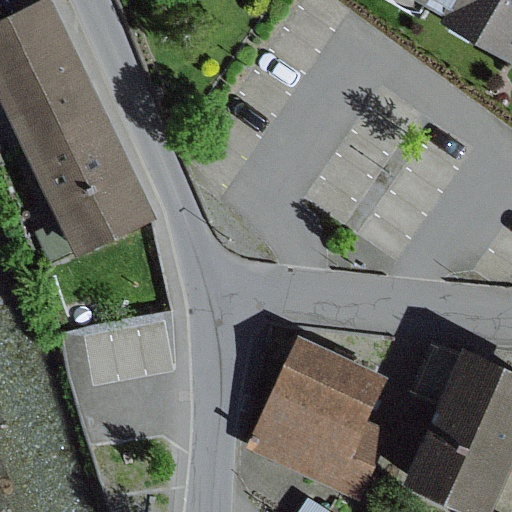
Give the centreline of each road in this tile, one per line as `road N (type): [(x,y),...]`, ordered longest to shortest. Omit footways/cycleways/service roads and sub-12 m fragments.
road 1 (residential): [(219,293),(86,0)]
road 2 (residential): [(219,293),(511,327)]
road 3 (residential): [(206,511),(220,397),(219,293)]
